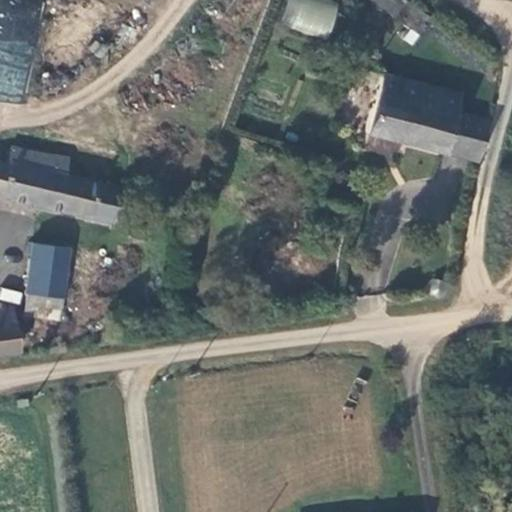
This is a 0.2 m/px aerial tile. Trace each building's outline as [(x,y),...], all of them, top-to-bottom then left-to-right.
[(0,0),(0,95),(28,99),(40,0),(0,0)] [(330,38),(338,0),(286,0),(280,27),(330,38)] [(404,0),(369,0),(393,19),(407,2),(404,0)] [(491,121),(455,111),(459,96),(383,73),(366,132),(478,165),(491,121)] [(2,196),(112,226),(122,186),(65,172),(69,158),(11,144),(7,160),(0,158),(0,192),(2,196)] [(21,290),(23,292),(60,298),(68,249),(29,242),(21,290)] [(419,298),(424,299),(429,298),(432,294),(432,290),(428,286),(424,285),(419,287),(416,290),(416,295),(419,298)] [(0,287),(0,288),(0,301),(18,306),(22,293),(0,287)] [(20,313),(57,319),(60,298),(23,292),(20,313)] [(0,349),(16,349),(11,307),(0,307),(0,349)] [(27,400),(15,402),(16,411),(28,409),(27,400)]
